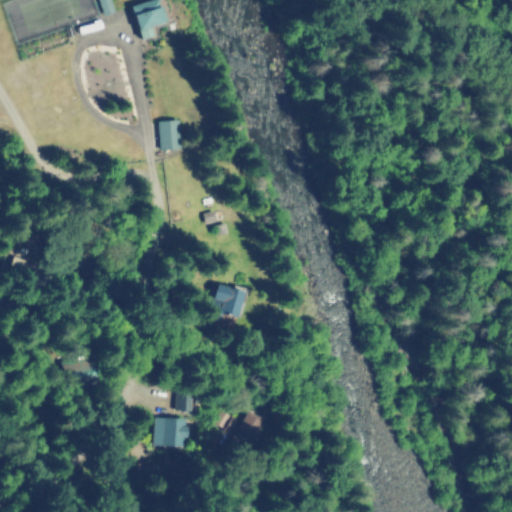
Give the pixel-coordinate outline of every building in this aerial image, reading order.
[(147,0),(131,5),(141,39),(153,35),(151,27),(165,22),(158,0),(147,0)] [(178,149),(178,120),(157,120),(158,149),(178,149)] [(234,317),(243,292),(217,283),(208,308),(234,317)] [(82,382),(100,378),(95,360),(77,364),(82,382)] [(192,410),(192,392),(177,391),(176,410),(192,410)] [(240,420),(229,415),(221,430),(248,443),(260,418),(244,410),(240,420)] [(155,445),(186,446),(187,418),(156,417),(155,445)]
